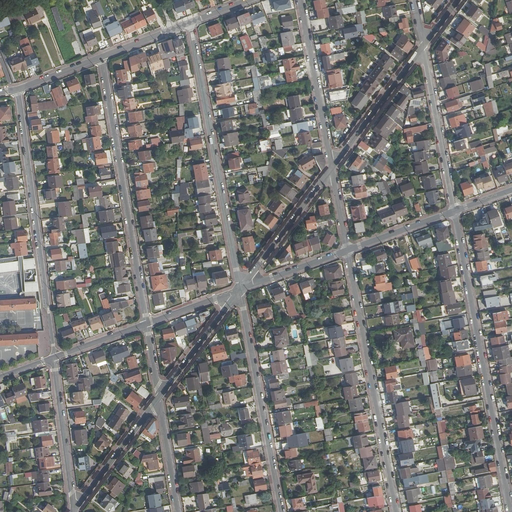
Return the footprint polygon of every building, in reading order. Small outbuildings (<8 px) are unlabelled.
[(185,10),(182,0),(173,4),(177,13),(185,10)] [(192,0),(182,0),(185,10),(194,6),(192,0)] [(442,1),(441,0),(430,0),(428,3),(434,9),(437,4),(439,5),(442,1)] [(275,11),(291,9),(289,2),(284,2),(284,1),(274,3),(275,11)] [(344,15),(339,2),(335,3),(337,9),(338,12),(339,16),(341,16),(344,15)] [(344,15),(355,13),(357,13),(354,5),(354,4),(343,6),(342,2),(339,2),(344,15)] [(44,17),(39,4),(34,7),(35,10),(25,14),(24,11),(19,13),(22,19),(25,18),(27,17),(29,24),(30,24),(44,17)] [(100,15),(95,4),(93,5),(96,12),(91,13),(93,19),(90,20),(93,29),(97,28),(97,26),(100,25),(97,16),(100,15)] [(57,6),(51,8),(58,31),(64,29),(57,6)] [(384,7),(386,20),(388,19),(396,18),(397,18),(396,14),(395,14),(394,6),(384,7)] [(482,13),(474,6),(466,15),(475,22),(482,13)] [(151,9),(143,13),(148,23),(156,19),(151,10),(151,9)] [(249,16),(252,22),(254,27),(266,22),(262,11),(249,16)] [(19,13),(19,12),(8,17),(10,24),(22,20),(22,19),(19,13)] [(347,27),(362,24),(360,12),(357,13),(355,13),(357,20),(346,22),(347,27)] [(343,28),(347,27),(346,22),(357,20),(355,13),(344,15),(341,16),(343,28)] [(141,14),(131,19),(136,29),(146,24),(141,14)] [(240,27),(252,22),(249,16),(249,15),(249,14),(237,19),(240,27)] [(328,18),(330,31),(343,28),(341,16),(339,16),(328,18)] [(0,28),(10,24),(8,17),(0,19),(0,28)] [(282,19),(284,27),(292,26),(293,26),(292,17),(282,19)] [(227,31),(240,27),(237,19),(236,18),(224,23),(227,31)] [(311,21),(313,31),(321,30),(320,25),(322,24),(322,28),(325,28),(324,23),(328,23),(327,18),(311,21)] [(403,29),(409,28),(407,18),(402,19),(403,23),(398,24),(400,30),(403,29)] [(131,19),(127,22),(121,24),(126,33),(132,30),(132,32),(136,30),(136,29),(131,19)] [(459,32),(467,38),(475,28),(465,20),(457,31),(459,32)] [(496,29),(497,31),(501,30),(498,20),(493,21),(491,31),(492,30),(496,29)] [(209,28),(213,38),(223,34),(219,24),(209,28)] [(345,40),(358,38),(357,33),(364,32),(362,24),(347,27),(343,28),(345,40)] [(483,27),(479,31),(489,39),(490,32),(483,27)] [(281,34),(284,48),(291,46),(294,46),(292,32),(281,34)] [(449,41),(460,49),(467,39),(467,38),(459,32),(454,39),(452,37),(449,41)] [(85,39),(82,40),(86,50),(89,49),(88,47),(92,45),(98,43),(94,33),(84,37),(85,39)] [(367,38),(372,42),(376,37),(371,33),(367,38)] [(249,50),(250,52),(254,50),(248,35),(244,37),(249,50)] [(400,48),(406,53),(412,46),(408,42),(406,41),(407,39),(403,36),(396,45),(400,48)] [(249,50),(244,37),(240,38),(245,51),(249,50)] [(258,38),(264,51),(268,50),(266,44),(268,43),(265,37),(258,38)] [(487,47),(485,52),(495,49),(496,49),(492,38),(489,39),(487,47)] [(180,40),(172,42),(172,43),(175,55),(183,53),(180,40)] [(157,45),(159,53),(161,60),(165,59),(167,59),(176,57),(175,55),(172,43),(172,42),(171,41),(163,43),(157,45)] [(440,64),(449,61),(447,53),(452,47),(444,41),(437,50),(440,64)] [(477,46),(485,52),(487,47),(480,42),(477,46)] [(321,46),(322,47),(323,56),(328,55),(328,53),(331,53),(330,44),(321,46)] [(401,51),(395,47),(390,54),(398,60),(402,56),(399,54),(401,51)] [(31,63),(38,61),(34,50),(30,52),(29,51),(27,52),(22,54),(23,56),(26,64),(31,62),(31,63)] [(255,64),(253,53),(251,54),(250,52),(249,50),(245,51),(236,55),(237,56),(238,58),(247,55),(249,65),(255,64)] [(159,53),(147,58),(149,63),(149,64),(152,71),(163,67),(161,60),(159,53)] [(264,59),(264,64),(266,64),(277,62),(276,56),(273,57),(272,53),(266,54),(267,58),(264,59)] [(144,54),(129,59),(131,73),(138,70),(136,65),(147,61),(144,54)] [(344,54),(322,57),(325,70),(330,69),(329,61),(345,59),(344,54)] [(385,54),(377,64),(378,65),(386,71),(394,61),(385,54)] [(27,67),(26,64),(23,56),(9,61),(13,71),(20,69),(20,70),(27,67)] [(185,62),(184,57),(176,59),(181,81),(189,80),(194,79),(193,75),(187,76),(186,71),(187,71),(186,62),(185,62)] [(231,70),(229,58),(225,58),(217,60),(220,72),(227,71),(230,70),(231,70)] [(161,60),(163,67),(164,69),(170,68),(167,59),(165,59),(161,60)] [(283,60),(286,73),(295,71),(297,71),(296,65),(293,65),(292,59),(283,60)] [(457,73),(453,59),(452,60),(449,61),(440,64),(444,78),(457,73)] [(488,63),(485,65),(485,69),(487,77),(494,75),(493,73),(490,74),(488,63)] [(378,65),(369,76),(370,77),(379,83),(388,72),(386,71),(378,65)] [(339,69),(327,71),(328,74),(330,89),(337,88),(342,87),(339,69)] [(116,72),(118,87),(121,87),(128,86),(125,70),(116,72)] [(227,71),(220,72),(218,73),(219,77),(220,77),(221,80),(220,80),(221,85),(232,83),(230,70),(227,71)] [(295,71),(286,73),(287,82),(296,81),(295,71)] [(95,84),(93,75),(85,76),(86,85),(95,84)] [(370,77),(359,91),(360,92),(368,99),(379,84),(379,83),(370,77)] [(440,79),(443,90),(452,87),(451,85),(455,84),(454,79),(450,80),(449,77),(440,79)] [(80,89),(76,79),(67,83),(70,92),(80,89)] [(482,79),(473,82),(476,91),(485,88),(482,79)] [(234,93),(232,83),(221,85),(220,85),(215,86),(217,98),(231,96),(230,94),(234,93)] [(117,89),(119,101),(123,100),(132,99),(132,92),(133,92),(132,85),(128,86),(121,87),(122,88),(117,89)] [(351,85),(342,87),(337,88),(337,91),(330,92),(331,99),(348,97),(351,85)] [(63,98),(59,87),(54,89),(55,92),(54,92),(56,97),(55,98),(56,100),(63,98)] [(64,89),(68,101),(72,100),(67,88),(64,89)] [(401,88),(399,91),(407,97),(410,94),(401,88)] [(183,99),(184,104),(192,102),(191,97),(192,97),(191,89),(185,90),(186,99),(184,99),(183,99)] [(258,103),(262,102),(260,90),(255,91),(252,92),(255,104),(258,103)] [(413,93),(414,99),(416,99),(424,97),(422,91),(417,92),(413,93)] [(455,96),(456,100),(471,95),(476,94),(475,91),(467,94),(466,93),(455,96)] [(368,99),(360,92),(351,104),(360,110),(369,99),(368,99)] [(472,99),(474,107),(487,103),(485,98),(483,94),(471,97),(472,99)] [(217,98),(215,99),(217,105),(235,102),(233,95),(231,96),(217,98)] [(471,95),(456,100),(446,104),(449,113),(460,110),(459,109),(463,107),(462,102),(472,99),(471,97),(471,95)] [(31,100),(32,112),(43,111),(57,109),(54,101),(37,103),(36,96),(31,96),(31,100)] [(287,98),(289,110),(300,108),(298,96),(287,98)] [(132,99),(123,100),(125,111),(136,109),(134,98),(132,99)] [(385,115),(404,129),(405,124),(396,117),(400,112),(401,114),(404,110),(394,103),(385,115)] [(250,115),(255,114),(254,110),(257,109),(256,104),(248,106),(250,115)] [(86,108),(87,117),(100,115),(98,106),(86,108)] [(221,109),(223,119),(234,117),(233,107),(221,109)] [(405,124),(404,129),(410,128),(409,123),(411,122),(412,125),(417,124),(413,107),(409,108),(405,124)] [(0,108),(0,120),(10,119),(9,108),(0,108)] [(289,110),(291,122),(301,121),(300,115),(301,115),(300,108),(289,110)] [(32,112),(27,112),(28,119),(38,118),(38,116),(43,115),(43,111),(32,112)] [(140,111),(128,113),(130,122),(141,120),(140,111)] [(385,115),(373,131),(376,134),(378,135),(385,140),(395,128),(402,134),(403,130),(404,129),(385,115)] [(334,117),(336,129),(346,127),(344,116),(334,117)] [(452,128),(461,125),(458,116),(449,119),(452,128)] [(184,117),(178,118),(176,118),(178,130),(184,129),(184,117)] [(184,130),(183,139),(189,138),(193,138),(192,129),(198,128),(196,118),(187,119),(189,129),(184,130)] [(31,121),(32,131),(42,130),(40,120),(31,121)] [(233,130),(232,121),(221,123),(222,132),(233,130)] [(297,124),(299,133),(299,134),(308,132),(308,131),(307,123),(297,124)] [(461,140),(463,140),(473,137),(469,123),(455,128),(457,134),(459,134),(461,140)] [(140,124),(127,126),(129,135),(131,134),(131,138),(142,136),(140,124)] [(404,129),(403,130),(404,132),(403,133),(405,140),(407,140),(408,143),(412,142),(411,134),(416,133),(421,132),(421,131),(427,130),(426,125),(410,128),(404,129)] [(0,143),(9,142),(8,138),(6,138),(4,126),(2,127),(0,127),(0,143)] [(68,126),(64,127),(61,128),(61,132),(64,131),(66,142),(71,141),(70,135),(69,130),(68,126)] [(99,137),(101,136),(100,126),(91,127),(92,138),(99,137)] [(496,129),(497,135),(508,132),(506,126),(496,129)] [(49,132),(51,143),(60,142),(59,130),(49,132)] [(183,142),(183,139),(184,130),(178,131),(171,132),(172,143),(183,142)] [(238,145),(237,132),(228,134),(228,135),(223,136),(225,148),(238,145)] [(308,132),(299,134),(298,134),(300,146),(311,145),(312,144),(311,140),(310,140),(308,132)] [(70,135),(71,141),(86,139),(88,138),(87,133),(74,135),(74,134),(70,135)] [(369,147),(378,154),(388,142),(385,140),(378,135),(372,143),(370,142),(367,146),(369,147)] [(88,138),(86,139),(88,150),(100,148),(99,137),(92,138),(88,138)] [(147,148),(161,146),(159,139),(149,141),(150,144),(146,145),(147,148)] [(128,142),(129,151),(142,149),(140,140),(128,142)] [(200,140),(190,142),(191,150),(199,149),(199,145),(201,145),(200,140)] [(418,152),(428,150),(431,149),(429,140),(416,143),(418,152)] [(461,140),(455,142),(458,151),(466,148),(463,140),(461,140)] [(66,142),(63,142),(65,150),(72,148),(71,141),(66,142)] [(270,143),(269,141),(259,143),(261,152),(266,151),(265,148),(268,147),(270,146),(270,143)] [(361,141),(358,145),(366,151),(369,147),(367,146),(361,141)] [(484,150),(485,154),(496,151),(497,152),(498,152),(495,142),(490,144),(491,148),(484,150)] [(49,159),(58,158),(56,146),(47,147),(49,159)] [(483,163),(488,162),(485,154),(484,150),(483,146),(471,150),(472,154),(477,152),(479,157),(482,156),(483,159),(479,160),(480,164),(483,163)] [(7,149),(0,149),(0,164),(6,163),(5,154),(8,154),(7,149)] [(142,162),(151,160),(151,159),(155,158),(153,150),(138,153),(140,162),(142,162)] [(275,151),(272,152),(283,160),(286,155),(280,150),(275,151)] [(415,162),(426,160),(432,158),(432,155),(430,155),(429,153),(428,150),(418,152),(413,153),(415,162)] [(97,165),(102,164),(107,163),(105,153),(95,155),(96,165),(97,165)] [(317,165),(320,171),(323,167),(324,162),(323,155),(314,157),(313,153),(306,157),(306,156),(301,159),(302,160),(297,163),(301,170),(302,169),(304,172),(308,170),(309,170),(313,168),(312,167),(317,165)] [(367,163),(358,156),(349,169),(356,174),(359,171),(357,170),(360,166),(363,168),(365,165),(367,163)] [(374,168),(379,172),(380,172),(383,169),(389,174),(392,170),(384,165),(387,161),(382,157),(374,168)] [(48,159),(50,174),(60,173),(58,158),(49,159),(48,159)] [(505,164),(502,165),(504,169),(506,175),(511,172),(511,158),(504,161),(505,164)] [(238,159),(228,160),(230,170),(239,168),(238,159)] [(142,162),(144,174),(153,172),(153,168),(156,168),(155,163),(152,163),(151,160),(142,162)] [(415,162),(417,175),(429,173),(426,160),(415,162)] [(207,179),(208,179),(205,163),(193,165),(196,181),(207,179)] [(258,177),(266,177),(269,166),(257,168),(258,177)] [(393,170),(392,175),(395,174),(395,177),(402,176),(402,173),(399,174),(398,167),(395,168),(395,170),(393,170)] [(101,179),(109,177),(108,172),(106,173),(106,169),(99,170),(101,179)] [(499,183),(508,180),(506,175),(504,169),(495,172),(499,183)] [(290,182),(301,190),(304,184),(308,178),(298,171),(290,182)] [(262,179),(258,180),(256,173),(249,174),(251,184),(262,182),(262,179)] [(141,186),(141,187),(145,186),(143,174),(134,175),(136,187),(141,186)] [(351,181),(352,188),(358,187),(364,186),(362,175),(351,177),(352,181),(351,181)] [(434,175),(422,177),(425,190),(436,187),(434,175)] [(51,189),(55,188),(62,188),(61,176),(49,177),(51,189)] [(484,189),(493,186),(489,177),(481,180),(484,189)] [(7,179),(8,190),(19,189),(17,178),(7,179)] [(210,193),(207,179),(196,181),(198,195),(210,193)] [(172,194),(174,194),(179,193),(180,184),(180,181),(178,181),(178,187),(177,187),(176,191),(172,192),(172,194)] [(383,182),(387,193),(391,192),(386,181),(383,182)] [(382,191),(384,196),(387,195),(387,193),(383,182),(375,183),(375,186),(377,185),(380,192),(382,191)] [(473,193),(469,182),(460,185),(464,196),(473,193)] [(179,193),(179,201),(188,200),(188,196),(185,197),(186,183),(180,184),(179,193)] [(285,184),(278,193),(289,202),(296,192),(285,184)] [(364,186),(358,187),(359,189),(354,189),(356,199),(366,197),(364,185),(364,186)] [(102,196),(101,186),(88,188),(89,198),(102,196)] [(135,188),(137,200),(151,198),(151,195),(146,196),(145,191),(143,192),(142,190),(149,189),(148,186),(145,186),(141,187),(135,188)] [(415,194),(412,186),(401,190),(402,194),(404,194),(405,198),(415,194)] [(51,189),(46,190),(47,201),(56,199),(55,188),(51,189)] [(238,192),(240,204),(249,202),(247,190),(238,192)] [(439,195),(438,190),(435,191),(426,193),(427,198),(429,199),(430,206),(439,204),(440,202),(440,199),(438,198),(438,195),(439,195)] [(112,210),(114,209),(113,204),(111,204),(109,195),(99,197),(101,212),(112,210)] [(198,198),(200,206),(209,204),(210,204),(209,196),(198,198)] [(275,200),(268,210),(278,216),(280,213),(284,207),(275,200)] [(5,216),(16,215),(14,201),(3,203),(5,216)] [(60,218),(63,217),(72,216),(70,201),(58,203),(60,218)] [(148,201),(138,203),(139,212),(150,210),(148,201)] [(396,218),(408,214),(404,203),(392,208),(393,210),(396,218)] [(199,206),(200,213),(211,211),(209,204),(200,206),(199,206)] [(327,205),(319,207),(320,216),(329,214),(327,205)] [(511,217),(511,207),(511,205),(502,208),(507,220),(511,217)] [(351,208),(353,221),(366,219),(363,206),(351,208)] [(173,213),(179,212),(179,208),(175,208),(167,210),(168,216),(174,215),(173,213)] [(253,228),(249,209),(238,211),(241,230),(253,228)] [(488,212),(495,233),(498,232),(497,231),(499,230),(496,221),(497,221),(496,218),(499,217),(496,209),(488,212)] [(101,212),(99,212),(100,222),(114,220),(112,210),(101,212)] [(383,224),(397,219),(396,218),(393,210),(380,215),(383,224)] [(482,230),(493,228),(488,214),(482,216),(483,219),(481,221),(481,223),(475,224),(476,231),(482,230)] [(205,217),(205,221),(206,226),(216,225),(215,215),(205,217)] [(270,215),(264,223),(271,229),(277,220),(270,215)] [(142,229),(153,227),(151,216),(140,218),(142,229)] [(4,217),(4,229),(17,229),(17,217),(4,217)] [(51,227),(52,233),(67,231),(67,226),(64,226),(63,217),(60,218),(53,219),(54,227),(51,227)] [(315,221),(314,218),(310,218),(310,222),(306,222),(307,230),(316,228),(316,224),(315,221)] [(363,223),(354,224),(356,233),(364,231),(363,223)] [(103,238),(116,236),(115,226),(101,229),(103,238)] [(446,227),(436,229),(438,239),(448,237),(446,227)] [(212,228),(202,230),(204,245),(213,243),(212,235),(213,235),(212,228)] [(86,243),(84,229),(80,229),(77,230),(79,244),(86,243)] [(155,229),(144,231),(146,241),(157,239),(155,229)] [(26,231),(17,232),(18,242),(27,241),(26,231)] [(59,245),(58,237),(61,237),(61,233),(50,234),(51,246),(59,245)] [(429,234),(412,241),(414,248),(427,243),(429,249),(434,247),(429,234)] [(477,249),(486,248),(483,234),(474,236),(473,237),(474,241),(475,242),(476,244),(474,244),(475,250),(477,249)] [(330,246),(334,239),(328,235),(323,243),(330,246)] [(255,250),(252,237),(242,239),(245,253),(253,252),(253,251),(255,250)] [(108,255),(109,254),(113,254),(123,252),(122,246),(119,246),(118,242),(121,241),(120,238),(106,240),(108,255)] [(307,242),(308,252),(321,250),(318,239),(313,240),(306,241),(307,242)] [(443,241),(435,243),(439,252),(451,249),(450,244),(444,246),(443,241)] [(23,256),(28,255),(26,255),(25,246),(24,246),(23,242),(14,243),(15,248),(16,257),(18,257),(23,256)] [(305,253),(308,252),(307,242),(294,246),(296,254),(298,254),(299,255),(306,253),(305,253)] [(88,258),(86,243),(79,244),(81,259),(88,258)] [(146,248),(148,260),(152,260),(156,259),(160,258),(158,246),(146,248)] [(486,249),(486,248),(477,249),(479,262),(488,260),(488,256),(492,255),(491,248),(486,249)] [(62,259),(61,249),(51,251),(53,260),(62,259)] [(211,262),(222,260),(220,250),(209,252),(211,262)] [(384,250),(375,253),(378,261),(382,259),(383,262),(388,261),(384,250)] [(280,263),(291,259),(289,255),(285,251),(278,260),(280,263)] [(124,252),(123,252),(113,254),(115,268),(125,266),(126,266),(124,252)] [(404,261),(401,252),(393,255),(397,264),(404,261)] [(438,256),(440,268),(451,266),(448,254),(438,256)] [(0,345),(38,343),(37,335),(37,332),(0,334),(0,310),(35,308),(35,307),(41,307),(40,298),(39,293),(37,281),(37,275),(34,275),(35,281),(24,283),(23,267),(33,266),(35,265),(34,258),(23,260),(23,256),(18,257),(19,261),(0,264),(0,345)] [(166,262),(166,257),(160,258),(156,259),(157,263),(152,264),(148,265),(151,276),(156,275),(156,276),(165,274),(172,273),(171,269),(164,270),(162,263),(166,262)] [(425,264),(430,263),(429,260),(424,262),(422,257),(419,258),(422,265),(425,264)] [(496,258),(488,260),(479,262),(475,262),(477,272),(488,270),(486,262),(491,261),(491,262),(497,261),(496,258)] [(417,272),(421,270),(417,259),(410,261),(413,271),(417,270),(417,272)] [(65,261),(55,262),(56,271),(66,270),(65,261)] [(34,275),(33,266),(23,267),(24,283),(35,281),(34,275)] [(115,268),(117,282),(127,280),(125,266),(115,268)] [(440,268),(442,280),(449,279),(456,278),(453,266),(451,266),(440,268)] [(325,270),(328,280),(342,278),(340,267),(325,270)] [(214,274),(216,285),(227,283),(225,272),(214,274)] [(156,276),(151,277),(153,291),(167,288),(166,283),(171,282),(170,277),(165,278),(165,274),(156,276)] [(482,286),(493,284),(492,281),(496,280),(496,276),(495,276),(494,274),(480,276),(482,286)] [(385,275),(375,277),(376,283),(375,283),(375,287),(374,287),(375,293),(381,292),(393,290),(391,282),(385,284),(383,278),(385,277),(385,275)] [(205,276),(193,278),(193,280),(195,290),(195,291),(199,290),(199,289),(207,287),(205,276)] [(314,283),(313,279),(300,284),(304,294),(311,291),(309,286),(315,284),(314,283)] [(442,280),(438,281),(441,293),(442,293),(452,291),(449,279),(442,280)] [(56,282),(58,291),(77,288),(75,280),(56,282)] [(117,282),(114,282),(116,293),(130,291),(129,288),(127,280),(117,282)] [(187,281),(183,282),(184,290),(185,293),(189,292),(188,291),(195,290),(193,280),(186,281),(187,281)] [(342,280),(330,283),(332,295),(345,293),(342,280)] [(290,296),(300,293),(296,283),(292,285),(289,286),(290,290),(288,291),(290,296)] [(276,301),(283,298),(285,297),(280,287),(272,290),(276,301)] [(424,295),(424,296),(428,296),(427,291),(423,292),(423,288),(417,289),(418,293),(419,293),(420,296),(424,295)] [(483,292),(484,298),(485,298),(497,296),(495,290),(483,292)] [(452,291),(442,293),(444,305),(455,303),(453,291),(452,291)] [(381,292),(375,293),(370,294),(371,303),(380,301),(379,299),(383,299),(381,292)] [(162,293),(153,295),(155,309),(159,308),(159,305),(164,304),(162,293)] [(57,295),(58,307),(71,306),(69,294),(57,295)] [(106,309),(110,307),(109,303),(108,300),(106,295),(101,297),(106,309)] [(296,315),(290,296),(285,297),(283,298),(286,306),(285,306),(289,316),(296,315)] [(500,301),(499,296),(497,296),(485,298),(487,307),(498,305),(497,302),(500,301)] [(329,300),(332,314),(334,313),(342,312),(339,298),(329,300)] [(110,307),(111,309),(112,312),(116,323),(116,324),(121,322),(118,313),(119,313),(118,310),(128,306),(128,304),(133,303),(132,300),(129,300),(109,303),(110,307)] [(399,306),(398,301),(383,304),(384,309),(385,309),(385,313),(390,312),(396,311),(395,307),(399,306)] [(455,303),(444,305),(446,315),(461,312),(459,302),(455,303)] [(257,313),(264,312),(265,318),(272,317),(270,303),(256,306),(257,313)] [(104,326),(105,328),(116,323),(112,312),(111,309),(99,313),(100,316),(101,316),(104,326)] [(419,310),(416,311),(416,313),(418,323),(421,322),(426,322),(425,318),(421,319),(419,310)] [(207,312),(198,314),(199,317),(200,322),(202,322),(204,320),(204,318),(208,316),(209,315),(207,312)] [(342,312),(334,313),(336,326),(340,325),(346,324),(345,319),(344,319),(343,312),(342,312)] [(494,322),(501,321),(500,312),(492,313),(494,322)] [(391,315),(385,317),(387,326),(399,323),(397,314),(391,315)] [(88,320),(92,330),(104,326),(101,316),(100,316),(88,320)] [(73,331),(87,327),(84,318),(70,322),(70,323),(73,329),(73,330),(73,331)] [(450,325),(451,330),(464,327),(463,318),(452,320),(453,324),(450,325)] [(194,326),(197,324),(195,319),(183,323),(187,334),(196,330),(194,326)] [(505,333),(507,332),(505,321),(494,323),(496,333),(505,332),(505,333)] [(179,346),(181,348),(182,347),(183,347),(179,337),(187,334),(183,323),(174,326),(178,336),(177,336),(175,337),(177,343),(179,346)] [(336,326),(328,327),(330,339),(342,337),(340,325),(336,326)] [(230,330),(225,331),(227,341),(238,339),(236,328),(230,330)] [(274,330),(277,346),(288,344),(285,328),(274,330)] [(414,346),(410,328),(394,331),(397,343),(402,342),(403,344),(401,345),(402,348),(414,346)] [(64,341),(76,337),(73,331),(73,330),(73,329),(72,329),(67,330),(66,331),(61,333),(62,337),(64,341)] [(175,336),(172,329),(162,331),(164,339),(170,338),(170,337),(175,336)] [(455,341),(467,339),(465,330),(454,332),(455,341)] [(342,337),(330,339),(331,341),(328,342),(328,345),(327,346),(328,349),(334,348),(345,346),(346,346),(344,336),(342,337)] [(491,339),(493,348),(506,345),(504,336),(491,339)] [(468,348),(467,339),(455,341),(455,342),(457,351),(468,348)] [(211,348),(214,360),(226,358),(223,345),(211,348)] [(493,348),(495,360),(499,360),(509,358),(507,345),(506,345),(493,348)] [(335,357),(356,353),(355,350),(346,351),(345,346),(334,348),(335,357)] [(125,357),(122,348),(119,349),(118,347),(113,349),(114,351),(111,352),(114,361),(125,357)] [(164,366),(170,365),(176,355),(175,348),(161,350),(164,366)] [(270,355),(271,363),(273,363),(285,360),(283,349),(272,351),(273,355),(270,355)] [(111,368),(105,350),(103,351),(106,360),(109,369),(111,368)] [(97,364),(106,360),(103,351),(93,355),(94,356),(96,363),(97,364)] [(232,361),(241,359),(241,354),(235,355),(234,352),(230,353),(232,361)] [(310,356),(311,362),(318,360),(316,352),(309,353),(310,356)] [(456,367),(470,364),(468,356),(455,358),(456,367)] [(499,360),(500,369),(511,367),(511,360),(511,357),(509,358),(499,360)] [(351,358),(339,360),(341,372),(353,370),(351,358)] [(278,374),(288,373),(285,360),(273,363),(275,375),(278,374)] [(435,370),(435,371),(437,370),(437,366),(436,367),(435,360),(426,361),(428,371),(432,370),(432,371),(435,370)] [(221,367),(223,378),(229,376),(238,375),(236,364),(232,364),(232,361),(221,363),(222,367),(221,367)] [(197,364),(199,373),(200,383),(210,381),(210,380),(207,365),(207,363),(197,364)] [(66,365),(68,381),(92,377),(89,369),(83,370),(83,374),(78,375),(77,364),(66,365)] [(472,374),(470,364),(456,367),(457,377),(472,374)] [(397,377),(395,366),(385,368),(387,379),(397,377)] [(123,376),(126,384),(135,380),(137,384),(143,382),(138,370),(129,374),(128,372),(123,374),(124,375),(123,376)] [(345,374),(348,387),(355,386),(358,385),(356,372),(345,374)] [(192,378),(186,379),(187,391),(198,389),(199,395),(202,395),(200,383),(199,373),(192,374),(192,378)] [(246,384),(244,373),(238,375),(229,376),(230,382),(235,382),(236,386),(246,384)] [(113,374),(106,389),(108,390),(116,376),(113,374)] [(117,374),(116,376),(126,384),(123,376),(124,375),(123,374),(117,374)] [(502,384),(506,384),(511,382),(511,374),(501,377),(498,377),(498,381),(500,381),(500,382),(501,382),(502,384)] [(35,378),(36,390),(46,389),(44,377),(35,378)] [(78,392),(82,392),(91,391),(90,385),(93,384),(92,377),(68,381),(69,384),(77,383),(78,392)] [(270,388),(279,387),(278,379),(274,380),(273,378),(269,379),(270,388)] [(473,378),(459,380),(461,396),(476,394),(473,378)] [(392,385),(395,385),(394,380),(385,381),(387,392),(393,391),(392,385)] [(16,399),(28,395),(24,384),(12,389),(13,391),(16,399)] [(434,409),(439,408),(438,403),(437,403),(433,384),(429,384),(432,397),(434,409)] [(139,386),(135,391),(143,397),(147,392),(139,386)] [(345,400),(357,398),(355,386),(348,387),(342,388),(345,400)] [(103,400),(102,403),(108,408),(113,400),(112,399),(115,395),(108,390),(106,389),(103,400)] [(271,391),(272,401),(274,400),(284,398),(285,398),(283,389),(271,391)] [(8,405),(17,401),(16,399),(13,391),(4,395),(8,405)] [(236,403),(234,391),(232,391),(223,393),(225,405),(236,403)] [(78,392),(73,393),(73,397),(74,400),(72,402),(73,406),(84,404),(83,399),(84,398),(84,395),(82,394),(82,392),(78,392)] [(132,408),(138,413),(140,410),(136,407),(141,401),(138,398),(138,397),(132,392),(126,400),(134,406),(132,408)] [(392,392),(387,393),(389,404),(394,403),(394,399),(395,399),(394,397),(396,397),(396,393),(392,394),(392,392)] [(28,395),(31,402),(39,401),(38,393),(37,393),(28,395)] [(0,411),(4,421),(9,419),(1,400),(2,400),(0,396),(0,411)] [(187,412),(188,414),(191,414),(188,397),(174,399),(176,411),(187,409),(187,412)] [(286,406),(284,398),(274,400),(276,408),(286,406)] [(212,404),(212,401),(209,401),(209,408),(220,409),(221,404),(212,404)] [(407,414),(409,414),(407,402),(405,402),(395,404),(397,416),(407,414)] [(49,412),(48,406),(48,404),(45,405),(39,406),(40,413),(49,412)] [(469,411),(470,414),(479,413),(477,404),(474,404),(475,405),(475,406),(464,408),(464,412),(469,411)] [(115,416),(123,421),(129,411),(122,406),(115,416)] [(239,410),(240,420),(249,418),(247,409),(239,410)] [(289,423),(291,423),(289,410),(276,413),(278,425),(279,425),(289,423)] [(75,424),(85,422),(84,412),(74,413),(75,424)] [(356,423),(367,421),(366,412),(354,414),(356,423)] [(188,414),(180,415),(181,422),(178,422),(179,429),(193,426),(192,417),(191,414),(188,414)] [(396,416),(399,428),(409,426),(407,414),(397,416),(396,416)] [(479,423),(478,418),(477,414),(471,415),(471,419),(467,420),(468,425),(479,423)] [(116,430),(123,421),(115,416),(108,425),(116,430)] [(97,420),(96,425),(100,428),(105,422),(99,417),(97,420)] [(152,418),(140,435),(149,442),(151,441),(155,437),(149,432),(154,435),(158,430),(156,419),(152,418)] [(33,422),(35,434),(49,432),(47,420),(33,422)] [(356,423),(355,423),(356,430),(359,429),(359,432),(369,430),(367,421),(356,423)] [(230,422),(220,424),(221,435),(224,434),(224,436),(231,435),(230,434),(232,434),(230,422)] [(289,423),(279,425),(280,433),(281,437),(290,435),(291,435),(289,423)] [(468,428),(470,440),(483,438),(480,426),(468,428)] [(324,429),(326,441),(332,440),(331,434),(330,428),(324,429)] [(410,429),(400,431),(400,435),(398,435),(399,440),(412,438),(410,429)] [(86,430),(74,431),(76,445),(87,444),(86,430)] [(450,431),(444,432),(444,433),(439,434),(441,445),(446,444),(444,436),(450,435),(450,431)] [(307,437),(307,432),(291,435),(290,435),(292,444),(295,443),(294,440),(299,439),(299,441),(305,440),(305,438),(307,437)] [(233,447),(233,452),(251,448),(250,446),(253,445),(251,433),(238,436),(240,446),(233,447)] [(178,446),(187,445),(185,434),(177,435),(178,446)] [(351,437),(353,449),(359,448),(367,446),(365,434),(351,437)] [(101,451),(105,446),(107,448),(111,442),(102,435),(94,445),(101,451)] [(8,450),(8,452),(11,452),(9,441),(17,440),(17,436),(7,437),(8,450)] [(42,437),(43,448),(48,447),(52,446),(51,436),(42,437)] [(465,448),(466,454),(478,452),(476,440),(459,443),(460,449),(465,448)] [(448,444),(441,446),(443,458),(451,457),(448,444)] [(359,448),(360,458),(363,457),(371,456),(370,446),(367,446),(359,448)] [(36,448),(37,459),(40,459),(50,457),(51,457),(51,454),(49,454),(48,447),(43,448),(36,448)] [(294,447),(284,449),(286,458),(296,456),(294,447)] [(184,458),(185,464),(200,461),(198,448),(187,450),(188,457),(184,458)] [(136,450),(133,454),(141,461),(143,455),(136,450)] [(247,451),(249,464),(250,463),(259,462),(260,461),(258,451),(252,452),(252,450),(247,451)] [(476,464),(483,462),(481,452),(476,453),(477,456),(474,457),(476,464)] [(143,455),(141,461),(141,462),(148,461),(149,470),(159,469),(157,453),(143,455)] [(398,455),(400,466),(412,464),(410,453),(398,455)] [(376,467),(374,456),(371,456),(363,457),(365,469),(376,467)] [(451,457),(443,458),(446,471),(452,469),(454,469),(453,464),(455,464),(454,456),(451,457)] [(50,457),(40,459),(41,468),(54,467),(55,467),(55,462),(53,462),(53,457),(51,457),(50,457)] [(81,470),(90,469),(88,457),(79,458),(81,470)] [(436,459),(438,472),(442,471),(446,471),(443,458),(440,459),(436,459)] [(300,459),(289,461),(291,470),(302,468),(300,459)] [(471,470),(472,476),(476,475),(475,474),(494,471),(493,462),(484,464),(485,469),(475,470),(475,469),(471,470)] [(249,464),(243,465),(244,469),(246,469),(247,476),(252,475),(251,467),(250,463),(249,464)] [(119,472),(126,478),(132,470),(124,464),(119,472)] [(194,475),(194,471),(193,465),(182,467),(184,477),(194,475)] [(251,467),(252,475),(261,473),(260,466),(251,467)] [(410,476),(409,472),(409,469),(408,466),(399,468),(401,477),(410,476)] [(452,469),(446,471),(447,477),(448,482),(448,483),(453,482),(454,481),(452,469)] [(37,476),(38,484),(49,483),(48,477),(49,477),(48,470),(26,473),(26,478),(37,476)] [(369,482),(379,480),(377,471),(367,473),(369,482)] [(317,492),(313,473),(298,476),(299,483),(307,482),(309,494),(317,492)] [(427,474),(418,476),(420,484),(429,482),(427,474)] [(490,475),(478,477),(478,480),(480,489),(487,488),(490,487),(489,483),(492,483),(490,475)] [(13,476),(10,476),(11,487),(18,486),(18,484),(14,484),(13,476)] [(155,482),(157,494),(165,492),(162,476),(153,478),(154,482),(155,482)] [(106,488),(111,492),(110,494),(115,498),(116,495),(117,496),(125,485),(114,478),(106,488)] [(197,478),(190,479),(190,483),(191,492),(203,490),(202,481),(197,482),(197,478)] [(217,479),(219,491),(229,490),(228,483),(222,484),(221,479),(217,479)] [(264,479),(253,481),(255,491),(266,489),(264,479)] [(49,483),(38,484),(39,496),(51,495),(49,483)] [(380,486),(372,487),(374,496),(381,494),(380,486)] [(419,488),(406,490),(408,503),(417,501),(415,494),(420,493),(419,488)] [(477,490),(479,500),(489,498),(488,493),(487,488),(480,489),(477,490)] [(200,511),(203,510),(210,509),(208,493),(197,495),(200,511)] [(117,501),(106,494),(103,498),(104,499),(103,499),(101,502),(100,504),(100,506),(106,511),(114,509),(114,507),(114,505),(117,501)] [(254,494),(245,496),(246,504),(256,502),(254,494)] [(383,504),(381,495),(372,497),(369,497),(370,506),(383,504)] [(452,507),(450,495),(444,496),(446,508),(452,507)] [(298,507),(302,506),(301,497),(291,499),(293,508),(294,508),(298,507)] [(489,498),(479,500),(481,510),(493,507),(492,504),(491,504),(490,501),(490,498),(489,498)]
